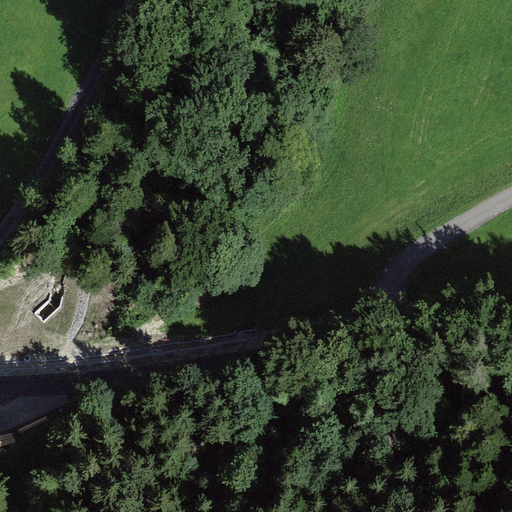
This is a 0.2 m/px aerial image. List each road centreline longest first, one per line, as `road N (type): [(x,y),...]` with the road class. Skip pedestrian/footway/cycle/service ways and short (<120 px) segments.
road 1 (tertiary): [(0,378),(97,379),(346,338)]
road 2 (track): [(134,0),(38,183),(0,238)]
road 3 (unclassified): [(346,338),(412,249),(511,193)]
road 4 (tertiary): [(346,338),(511,326)]
